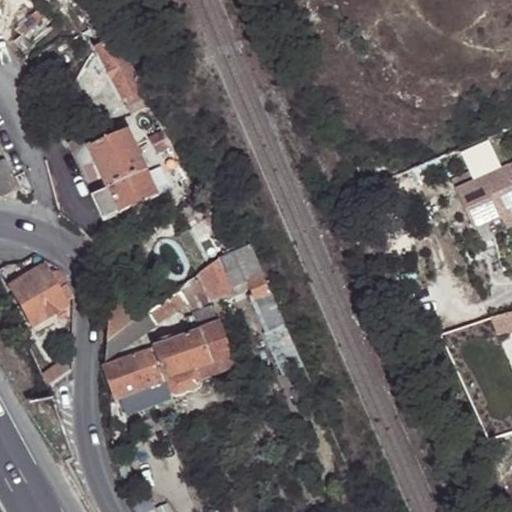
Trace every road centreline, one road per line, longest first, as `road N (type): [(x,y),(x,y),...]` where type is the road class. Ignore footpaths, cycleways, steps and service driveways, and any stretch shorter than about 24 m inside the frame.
road 1 (residential): [(119,511),(84,425),(85,279),(44,236)]
road 2 (residential): [(44,236),(34,167),(0,92)]
